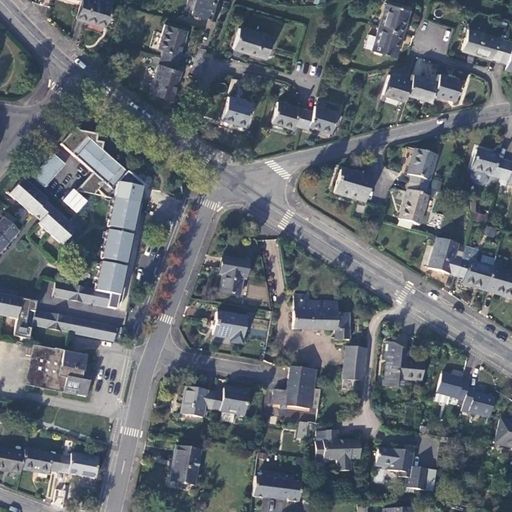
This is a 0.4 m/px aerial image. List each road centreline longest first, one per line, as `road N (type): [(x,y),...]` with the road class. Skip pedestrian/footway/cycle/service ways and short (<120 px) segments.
road 1 (tertiary): [(511,357),(222,174)]
road 2 (residential): [(222,174),(153,353)]
road 3 (residential): [(181,148),(205,69),(305,91)]
road 4 (residential): [(397,141),(280,170),(222,174)]
road 5 (residential): [(153,353),(111,511)]
road 6 (residential): [(510,115),(486,74),(425,52),(433,27)]
road 7 (tertiary): [(181,148),(76,66)]
